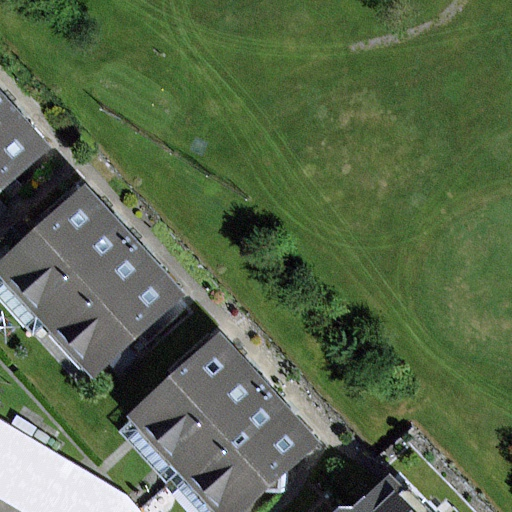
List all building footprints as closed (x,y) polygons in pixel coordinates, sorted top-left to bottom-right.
[(0,173),(43,135),(0,86),(0,173)] [(137,234),(94,185),(15,253),(58,302),(137,234)] [(179,284),(137,234),(58,302),(101,351),(179,284)] [(268,383),(225,337),(150,406),(193,452),(268,383)] [(311,429),(268,383),(193,452),(236,498),(311,429)] [(354,511),(418,511),(392,480),(354,511)]
